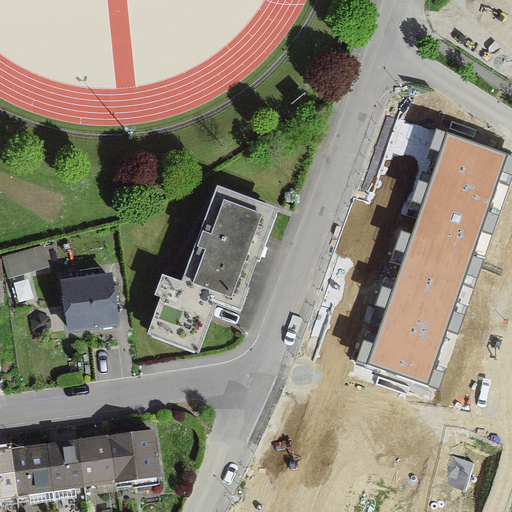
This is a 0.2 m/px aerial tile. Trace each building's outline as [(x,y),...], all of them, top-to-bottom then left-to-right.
[(400,275),(461,296),(509,157),(448,136),(424,206),(400,275)] [(268,214),(217,194),(200,240),(182,290),(167,284),(162,282),(157,296),(163,298),(151,332),(194,349),(211,302),(233,310),(268,214)] [(1,259),(6,279),(45,268),(40,248),(1,259)] [(429,388),(461,296),(400,275),(383,323),(368,367),(429,388)] [(68,331),(113,325),(114,325),(107,278),(61,285),(68,331)] [(31,331),(40,334),(47,328),(46,319),(37,315),(29,321),(31,331)] [(120,438),(101,440),(58,446),(19,452),(0,454),(0,497),(26,494),(28,504),(73,496),(71,487),(96,484),(97,493),(114,490),(114,484),(129,482),(130,489),(157,486),(150,433),(120,438)] [(340,445),(317,511),(386,511),(402,466),(340,445)]
